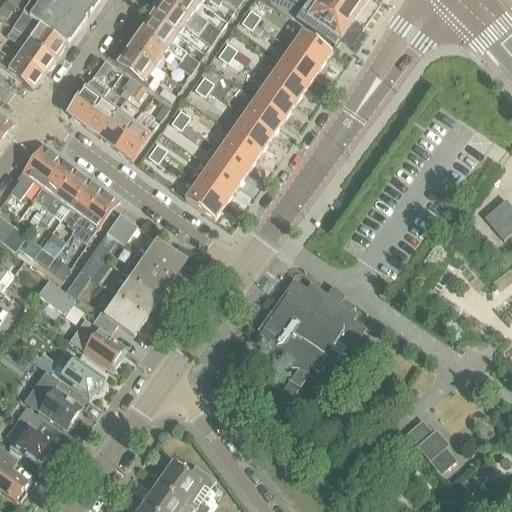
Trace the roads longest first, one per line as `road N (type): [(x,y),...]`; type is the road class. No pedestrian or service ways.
road 1 (residential): [(40,119),(242,270)]
road 2 (tertiary): [(242,270),(366,92)]
road 3 (residential): [(266,511),(165,378)]
road 4 (tertiary): [(72,511),(165,378)]
road 5 (residential): [(122,0),(40,119)]
road 6 (tertiary): [(165,378),(242,270)]
road 7 (tertiary): [(366,92),(403,66),(436,0)]
